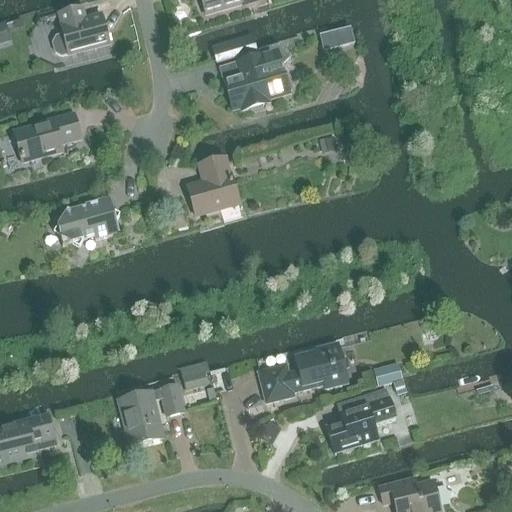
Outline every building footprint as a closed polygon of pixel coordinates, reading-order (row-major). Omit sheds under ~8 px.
[(200,0),(205,17),(242,7),(239,0),(200,0)] [(85,22),(82,10),(58,16),(63,36),(55,38),(52,44),(54,55),(61,59),(68,57),(108,46),(101,18),(85,22)] [(4,27),(0,27),(0,43),(9,41),(4,27)] [(351,29),(338,32),(342,48),(355,45),(351,29)] [(216,67),(257,55),(252,38),(211,49),(216,67)] [(232,113),(276,100),(288,96),(293,91),(278,76),(277,77),(277,74),(291,59),(278,47),(258,53),(260,58),(237,65),(240,79),(224,84),(232,113)] [(22,166),(62,155),(60,147),(81,142),(74,116),(43,124),(43,126),(13,135),(22,166)] [(333,138),(318,142),(321,155),(336,151),(333,138)] [(229,178),(224,161),(199,168),(204,185),(187,190),(195,219),(238,206),(230,178),(229,178)] [(94,243),(120,236),(109,199),(85,206),(85,208),(65,213),(57,228),(62,249),(94,240),(94,243)] [(347,386),(338,347),(316,352),(316,353),(294,359),(297,374),(287,376),(286,372),(285,370),(282,369),(258,375),(266,406),(289,400),(292,399),(292,395),(324,388),(324,392),(347,386)] [(399,368),(374,374),(378,388),(403,382),(402,379),(399,368)] [(203,375),(181,380),(184,393),(207,387),(203,375)] [(511,385),(503,387),(506,401),(511,399),(511,385)] [(184,415),(177,388),(119,403),(131,450),(162,442),(152,404),(162,402),(166,420),(184,415)] [(213,390),(207,392),(210,403),(216,402),(213,390)] [(374,404),(372,396),(342,406),(348,424),(327,431),(327,428),(326,429),(334,457),(336,457),(335,455),(376,442),(377,444),(378,444),(373,429),(381,427),(381,425),(396,420),(389,399),(374,404)] [(0,466),(35,458),(33,446),(53,441),(48,419),(0,430),(0,466)] [(415,488),(413,482),(379,491),(383,508),(393,505),(395,511),(439,511),(432,484),(415,488)]
